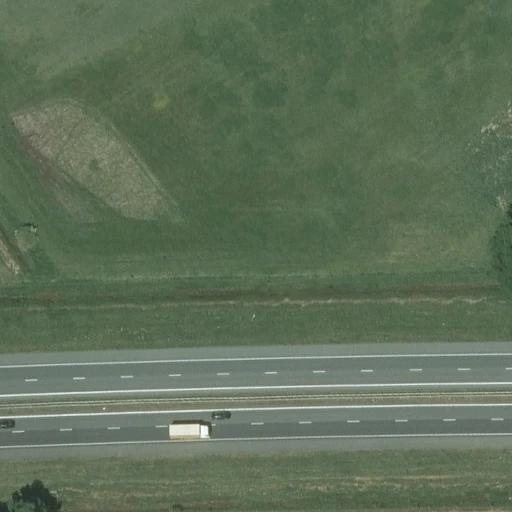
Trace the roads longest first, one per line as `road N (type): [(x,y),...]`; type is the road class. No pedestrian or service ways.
road 1 (motorway): [(0,435),(511,421)]
road 2 (motorway): [(511,372),(0,385)]
